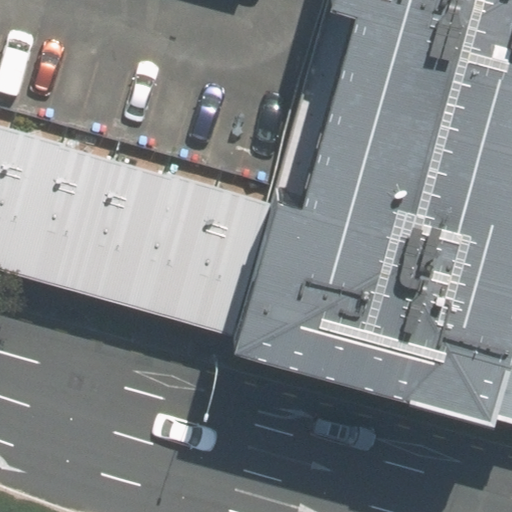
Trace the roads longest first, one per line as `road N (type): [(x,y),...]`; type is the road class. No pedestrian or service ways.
road 1 (primary): [(129,431),(511,498)]
road 2 (primary): [(129,431),(410,511)]
road 3 (primary): [(0,389),(129,431)]
